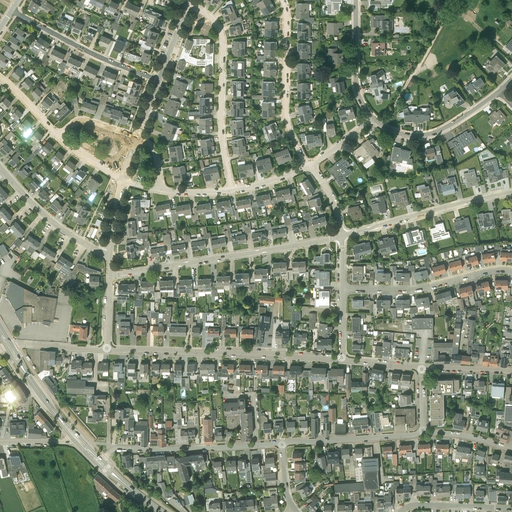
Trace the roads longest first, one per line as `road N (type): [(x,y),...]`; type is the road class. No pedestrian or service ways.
road 1 (residential): [(109,275),(341,236)]
road 2 (tertiary): [(341,359),(107,350)]
road 3 (residential): [(231,190),(219,115),(220,37),(210,18),(184,5)]
road 4 (residential): [(341,236),(511,191)]
road 5 (residential): [(308,165),(284,120),(280,0)]
road 6 (residential): [(342,290),(423,288),(511,271)]
road 7 (residential): [(156,82),(9,10)]
road 8 (residential): [(102,460),(113,448),(257,445)]
road 9 (track): [(463,0),(383,125)]
road 10 (residential): [(281,443),(423,432)]
road 11 (residential): [(109,255),(56,224),(0,166)]
road 12 (residential): [(497,91),(426,134),(383,125)]
road 13 (residential): [(371,117),(355,83),(355,0)]
